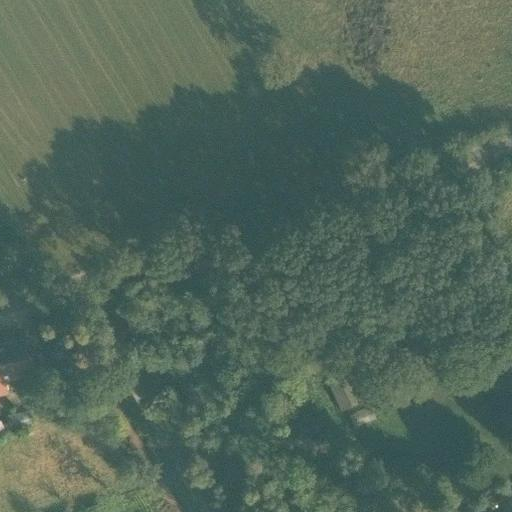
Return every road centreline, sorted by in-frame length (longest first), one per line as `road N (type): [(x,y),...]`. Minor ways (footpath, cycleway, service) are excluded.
road 1 (tertiary): [(511,144),(86,280)]
road 2 (track): [(86,280),(129,387),(204,511)]
road 3 (track): [(432,171),(432,359)]
road 4 (track): [(436,170),(511,302)]
